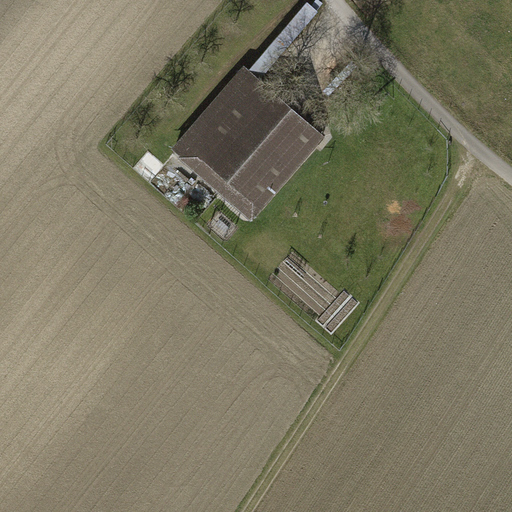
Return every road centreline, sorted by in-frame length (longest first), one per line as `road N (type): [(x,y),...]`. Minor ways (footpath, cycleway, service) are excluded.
road 1 (track): [(243,511),(471,153)]
road 2 (residential): [(511,185),(471,153),(335,0)]
